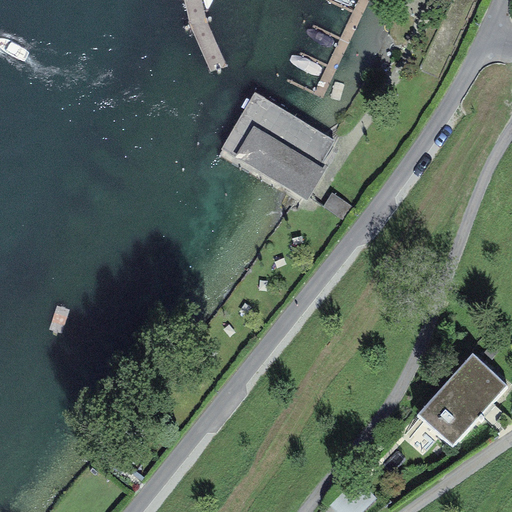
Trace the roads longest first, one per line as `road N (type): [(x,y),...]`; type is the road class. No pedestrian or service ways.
road 1 (tertiary): [(134,511),(401,179),(495,20)]
road 2 (unclassified): [(306,511),(405,381),(511,128)]
road 3 (unclassified): [(511,437),(405,511)]
